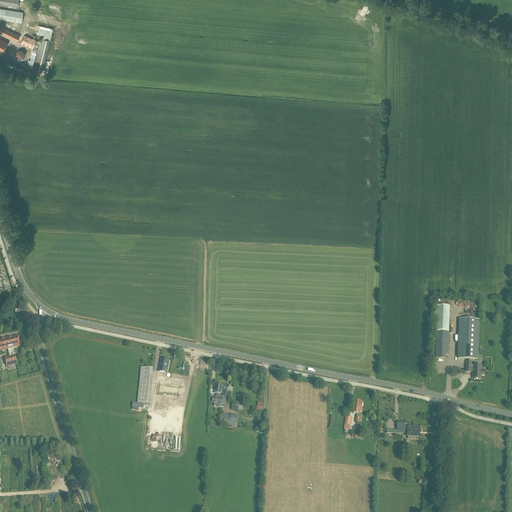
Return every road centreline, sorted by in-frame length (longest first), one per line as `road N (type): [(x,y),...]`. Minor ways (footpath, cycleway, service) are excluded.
road 1 (tertiary): [(44,309),(511,412)]
road 2 (tertiary): [(90,511),(35,326),(44,309)]
